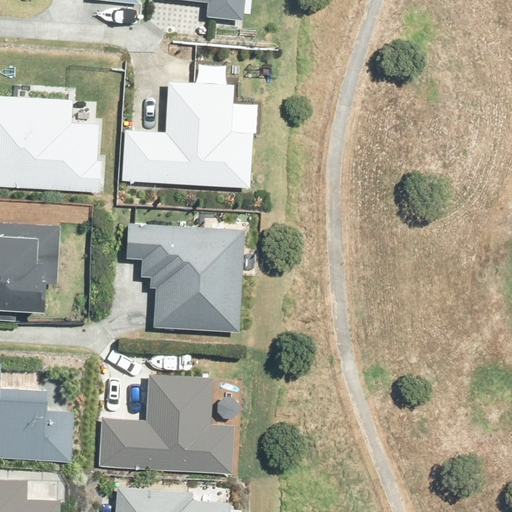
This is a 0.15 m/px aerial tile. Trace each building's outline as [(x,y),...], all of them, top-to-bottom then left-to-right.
[(153,11),(154,0),(49,0),(50,0),(153,11)] [(246,0),(192,0),(210,3),(208,14),(242,21),(246,0)] [(170,131),(129,129),(126,180),(255,188),(258,133),(239,132),(242,85),(173,81),(170,131)] [(109,99),(0,92),(0,188),(103,195),(109,99)] [(151,228),(119,228),(118,259),(151,260),(151,323),(243,324),(244,227),(151,226),(151,228)] [(0,307),(72,306),(71,227),(0,227),(0,307)] [(57,453),(57,449),(70,449),(71,414),(58,414),(58,394),(2,392),(3,357),(0,356),(0,455),(2,456),(2,451),(57,453)] [(148,419),(105,416),(101,466),(235,477),(238,432),(216,430),(220,382),(151,377),(148,419)] [(32,481),(0,479),(0,511),(67,511),(67,502),(31,501),(32,481)] [(107,511),(234,511),(236,486),(109,481),(107,511)]
